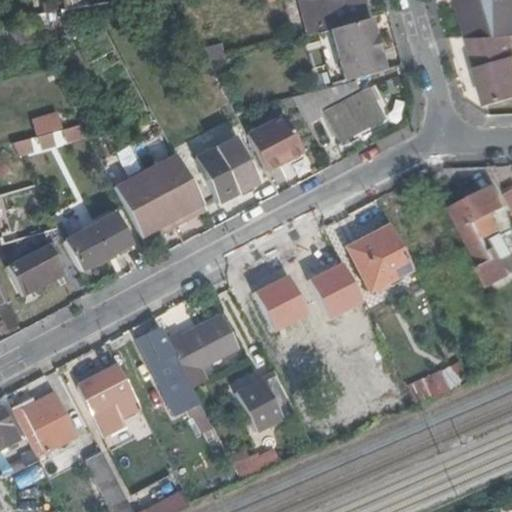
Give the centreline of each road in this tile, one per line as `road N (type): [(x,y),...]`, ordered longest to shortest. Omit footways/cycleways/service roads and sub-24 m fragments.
road 1 (residential): [(0,371),(446,141)]
road 2 (residential): [(408,0),(446,141)]
